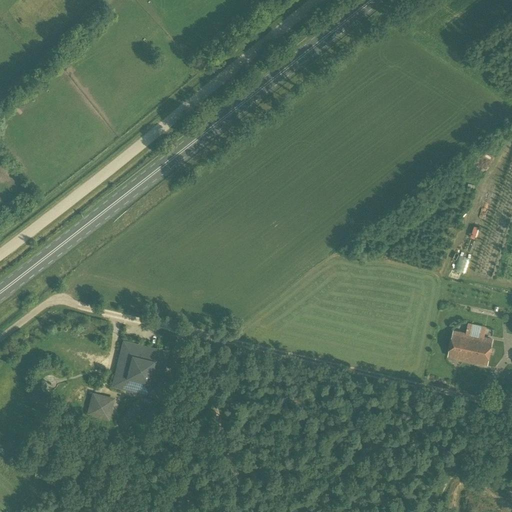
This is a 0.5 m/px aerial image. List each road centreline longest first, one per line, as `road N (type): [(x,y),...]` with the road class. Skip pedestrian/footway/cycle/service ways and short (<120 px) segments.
road 1 (unclassified): [(511,408),(60,300),(0,338)]
road 2 (primary): [(0,291),(370,0)]
road 3 (unclassified): [(0,253),(318,0)]
road 4 (track): [(445,484),(431,489),(274,465),(236,474)]
road 5 (track): [(236,474),(173,328)]
